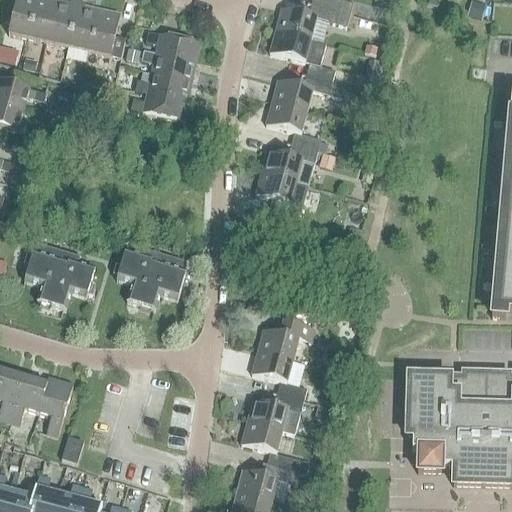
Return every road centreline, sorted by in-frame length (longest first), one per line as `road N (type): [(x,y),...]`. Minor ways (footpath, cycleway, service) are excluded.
road 1 (residential): [(208,364),(224,107),(242,13)]
road 2 (residential): [(208,364),(77,358),(0,335)]
road 3 (residential): [(193,511),(208,364)]
